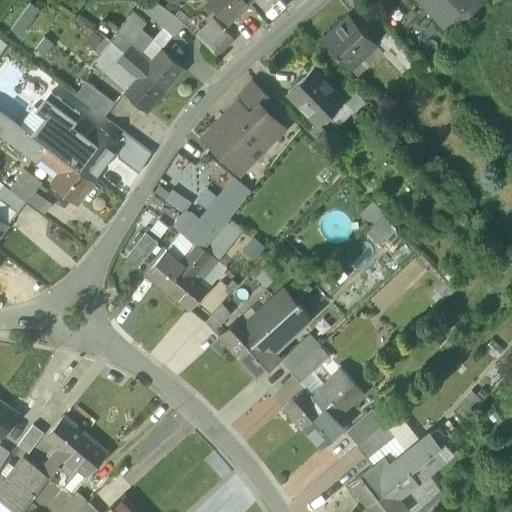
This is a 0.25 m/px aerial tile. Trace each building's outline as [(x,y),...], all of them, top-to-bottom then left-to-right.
[(152,0),(141,0),(137,5),(149,16),(159,4),(152,0)] [(250,4),(245,0),(207,0),(207,1),(228,24),(250,5),(250,4)] [(420,0),(427,6),(432,1),(450,19),(463,6),(469,12),(480,2),(477,0),(420,0)] [(14,27),(24,34),(42,7),(31,1),(14,27)] [(173,14),(159,4),(149,16),(172,36),(183,24),(173,14)] [(134,12),(117,31),(132,43),(141,52),(153,38),(141,28),(146,22),(134,12)] [(376,43),(350,15),(324,40),(350,68),(376,44),(376,43)] [(212,18),(195,35),(216,56),(234,38),(212,18)] [(418,60),(390,30),(376,43),(376,44),(393,62),(395,60),(406,71),(418,60)] [(117,31),(110,40),(111,42),(124,53),(132,43),(117,31)] [(136,79),(116,61),(124,53),(111,42),(92,63),(125,92),(136,79)] [(141,52),(132,43),(124,53),(144,70),(166,90),(184,69),(161,49),(151,60),(141,52)] [(144,70),(124,53),(116,61),(136,79),(144,70)] [(344,99),(314,67),(287,92),(318,124),(344,99)] [(136,79),(125,92),(147,111),(166,90),(144,70),(136,79)] [(116,104),(87,81),(76,96),(105,118),(116,104)] [(255,81),(237,98),(240,101),(251,113),(262,102),(267,107),(274,100),(255,81)] [(48,117),(33,135),(49,147),(70,164),(89,140),(72,126),(80,115),(52,93),(39,110),(48,117)] [(251,113),(240,101),(204,136),(223,155),(233,145),(249,162),(283,129),(264,110),(267,107),(262,102),(251,113)] [(33,135),(1,112),(0,113),(0,134),(38,163),(42,158),(41,157),(49,147),(33,135)] [(89,140),(70,164),(93,181),(117,151),(115,142),(98,129),(89,140)] [(118,159),(139,174),(152,154),(123,132),(115,142),(117,151),(118,159)] [(70,164),(49,147),(41,157),(42,158),(62,174),(70,164)] [(93,181),(70,164),(62,174),(52,186),(75,204),(93,181)] [(41,183),(25,171),(19,178),(35,191),(41,183)] [(100,180),(119,199),(128,190),(109,171),(100,180)] [(19,178),(11,189),(26,201),(27,202),(35,191),(19,178)] [(235,178),(187,238),(192,242),(187,249),(197,257),(215,235),(251,191),(235,178)] [(11,189),(5,185),(0,191),(0,199),(17,213),(26,201),(11,189)] [(174,188),(168,198),(187,211),(194,200),(174,188)] [(381,244),(395,230),(384,219),(370,233),(381,244)] [(144,233),(126,256),(139,266),(158,243),(144,233)] [(197,257),(188,269),(202,280),(229,246),(215,235),(197,257)] [(178,260),(166,250),(146,274),(168,292),(188,269),(197,257),(187,249),(178,260)] [(202,280),(188,269),(168,292),(190,310),(210,286),(202,280)] [(243,316),(220,336),(238,357),(298,302),(286,288),(248,321),(243,316)] [(298,302),(238,357),(257,378),(280,357),(273,349),(310,316),(298,302)] [(222,303),(206,321),(215,330),(231,313),(222,303)] [(319,345),(310,335),(299,344),(309,355),(319,345)] [(299,344),(281,361),(291,371),(309,355),(299,344)] [(329,356),(319,345),(309,355),(319,366),(329,356)] [(309,355),(291,371),(301,382),(319,366),(309,355)] [(353,382),(345,373),(335,381),(343,390),(353,382)] [(335,381),(316,399),(324,407),(343,390),(335,381)] [(362,392),(353,382),(343,390),(351,399),(352,401),(362,392)] [(316,399),(306,387),(283,407),(302,428),(324,408),(324,407),(316,399)] [(351,399),(343,390),(324,407),(332,417),(351,399)] [(0,401),(0,437),(2,438),(19,414),(0,401)] [(324,407),(324,408),(302,428),(321,449),(343,429),(332,417),(324,407)] [(371,409),(345,432),(356,446),(383,422),(371,409)] [(87,433),(66,416),(46,439),(58,449),(41,469),(50,476),(87,433)] [(383,422),(356,446),(367,459),(394,436),(383,422)] [(33,425),(18,445),(28,454),(44,433),(33,425)] [(449,437),(438,428),(430,434),(439,446),(449,437)] [(108,451),(87,433),(50,476),(59,484),(60,483),(63,486),(76,471),(74,470),(78,465),(89,474),(108,451)] [(390,465),(379,474),(373,466),(372,466),(349,484),(366,506),(390,488),(411,471),(427,459),(437,449),(439,446),(430,434),(390,465)] [(394,436),(367,459),(372,466),(373,466),(384,457),(390,465),(408,451),(395,435),(394,436)] [(427,459),(411,471),(419,481),(445,458),(437,449),(427,459)] [(41,469),(25,456),(0,488),(0,498),(18,511),(22,511),(38,491),(50,476),(41,469)] [(411,471),(390,488),(397,497),(419,481),(411,471)] [(390,488),(366,506),(370,511),(403,511),(406,510),(397,497),(390,488)] [(439,489),(412,511),(435,511),(440,508),(447,500),(439,489)] [(139,511),(123,494),(103,511),(139,511)] [(18,511),(0,498),(0,511),(18,511)] [(90,502),(79,511),(98,511),(99,511),(90,502)]
